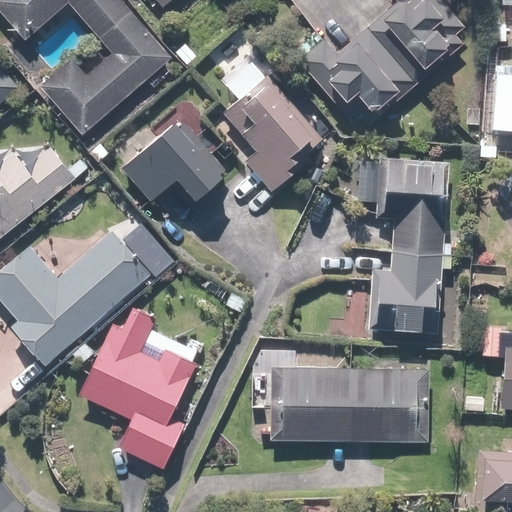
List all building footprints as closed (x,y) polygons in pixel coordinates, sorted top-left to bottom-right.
[(176,56),(128,0),(0,0),(0,4),(29,38),(72,1),(117,53),(92,74),(78,58),(48,84),(88,131),(176,56)] [(329,36),(302,60),(354,121),(363,114),(369,121),(457,46),(449,37),(465,22),(446,0),(398,0),(341,50),(329,36)] [(242,101),(228,112),(254,143),(246,150),(277,189),(299,171),(295,166),(306,157),(300,151),(321,134),(258,57),(226,82),(242,101)] [(0,103),(21,84),(0,62),(0,103)] [(156,199),(175,183),(183,176),(191,186),(183,193),(195,207),(231,177),(181,118),(180,119),(126,165),(156,199)] [(0,240),(80,174),(90,166),(82,158),(72,166),(53,145),(0,147),(0,240)] [(451,163),(381,158),(378,212),(395,213),(391,272),(375,271),(371,326),(440,331),(451,163)] [(50,364),(74,343),(86,356),(99,345),(87,331),(153,274),(154,272),(114,226),(60,274),(33,243),(0,272),(0,297),(19,319),(14,324),(50,364)] [(124,325),(117,321),(82,393),(134,418),(121,446),(167,467),(188,423),(176,417),(200,365),(195,362),(201,350),(156,329),(161,318),(133,305),(124,325)] [(505,408),(506,408),(511,408),(511,330),(502,330),(503,326),(484,325),(482,354),(508,356),(505,408)] [(273,365),(272,439),(432,442),(433,368),(273,365)] [(503,449),(480,448),(477,511),(511,511),(511,438),(503,438),(503,449)]
